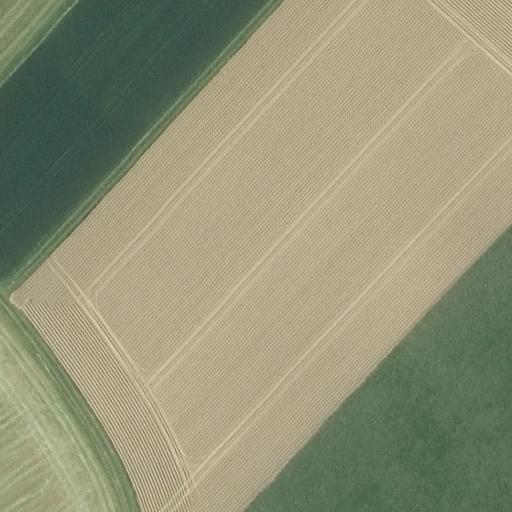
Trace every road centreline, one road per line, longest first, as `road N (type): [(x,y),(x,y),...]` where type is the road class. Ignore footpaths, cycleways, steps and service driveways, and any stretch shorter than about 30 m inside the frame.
road 1 (track): [(0,291),(270,0)]
road 2 (track): [(0,318),(76,420),(116,511)]
